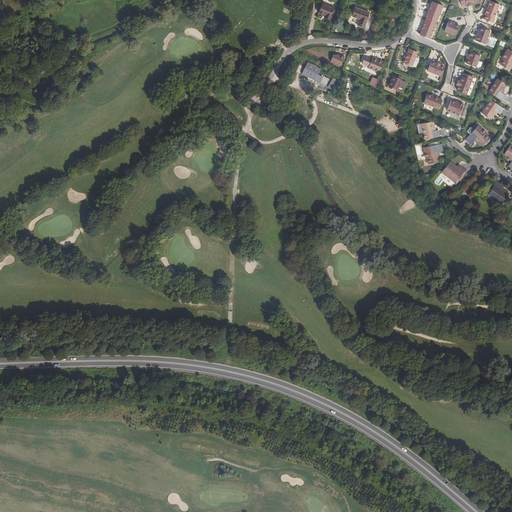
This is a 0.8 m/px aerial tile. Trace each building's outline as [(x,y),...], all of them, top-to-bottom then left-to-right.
[(495,17),(500,4),(490,0),(485,14),(486,14),(484,19),(494,22),(495,18),(495,17)] [(329,19),(333,9),(321,4),(318,13),(324,16),(324,17),(329,19)] [(369,12),(355,8),(352,16),(360,19),(358,26),(364,28),(369,12)] [(399,19),(390,13),(386,18),(396,25),(399,19)] [(459,25),(449,20),(444,31),(455,36),(459,25)] [(476,40),(485,44),(491,31),(481,27),(480,30),(476,40)] [(511,63),(511,51),(508,49),(503,58),(504,59),(501,65),(510,70),(511,65),(511,63)] [(414,57),(416,52),(410,50),(408,54),(407,54),(405,58),(403,63),(412,66),(412,65),(414,60),(415,57),(414,57)] [(476,67),(480,55),(468,51),(467,55),(468,55),(467,58),(468,58),(466,63),(476,67)] [(341,65),(344,55),(332,53),(330,62),(341,65)] [(368,68),(378,73),(383,62),(373,57),(372,59),(365,56),(362,63),(369,66),(368,68)] [(444,66),(430,61),(427,71),(440,77),(444,66)] [(321,68),(307,62),(301,74),(320,83),(322,77),(318,75),(321,68)] [(473,77),(463,73),(456,91),(466,95),(473,77)] [(399,85),(401,80),(397,78),(393,76),(388,86),(396,90),(399,85)] [(501,92),(503,90),(507,85),(498,79),(488,92),(501,101),(505,95),(502,93),(501,92)] [(442,99),(427,94),(423,104),(439,110),(442,99)] [(464,104),(450,100),(446,111),(459,115),(464,104)] [(496,112),(497,113),(499,115),(503,109),(491,100),(481,113),(490,119),(493,114),(496,112)] [(434,131),(433,128),(432,122),(422,124),(425,140),(440,137),(439,130),(436,131),(434,131)] [(479,142),(479,143),(484,147),(490,138),(486,134),(486,133),(479,126),(466,141),(471,145),(475,141),(476,139),(479,141),(479,142)] [(436,153),(439,153),(444,152),(442,145),(424,149),(426,159),(428,159),(429,165),(439,163),(438,158),(438,156),(436,156),(436,153)] [(458,169),(457,169),(451,164),(442,175),(455,184),(459,180),(460,181),(467,172),(462,168),(459,172),(457,170),(458,169)] [(472,172),(462,186),(470,192),(480,177),(472,172)] [(498,191),(501,186),(495,183),(489,192),(490,193),(487,198),(502,207),(509,196),(502,191),(501,191),(500,192),(498,191)]
